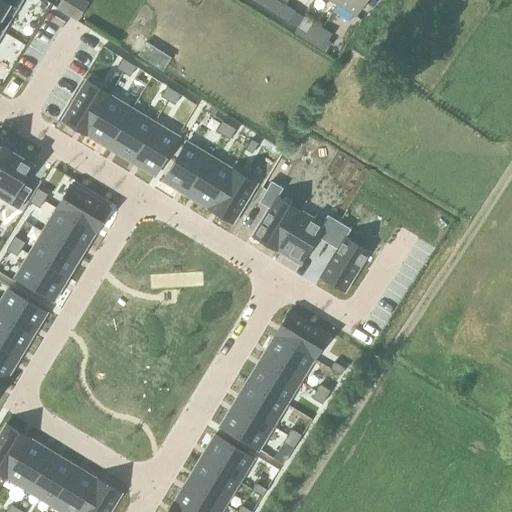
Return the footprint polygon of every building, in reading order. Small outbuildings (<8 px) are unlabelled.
[(0,0),(0,30),(3,32),(22,0),(0,0)] [(42,0),(29,0),(26,6),(42,15),(48,4),(42,0)] [(75,0),(61,0),(56,9),(76,21),(85,6),(75,0)] [(253,0),(279,16),(286,5),(288,0),(253,0)] [(338,0),(336,4),(355,16),(365,0),(338,0)] [(279,16),(287,21),(294,10),(286,5),(279,16)] [(306,32),(312,22),(303,17),(298,26),(306,32)] [(81,25),(75,35),(92,45),(98,35),(81,25)] [(324,43),(330,33),(321,28),(315,37),(324,43)] [(146,42),(137,55),(163,71),(171,58),(146,42)] [(120,55),(114,65),(123,70),(129,60),(120,55)] [(129,60),(123,70),(131,76),(137,65),(129,60)] [(47,80),(54,69),(42,61),(35,72),(47,80)] [(63,80),(43,98),(51,107),(71,89),(63,80)] [(86,81),(62,120),(84,134),(108,95),(86,81)] [(163,81),(157,91),(166,97),(166,96),(172,86),(163,81)] [(172,86),(166,96),(174,102),(180,91),(172,86)] [(108,95),(84,134),(85,134),(86,134),(106,146),(129,108),(108,96),(109,95),(108,95)] [(129,108),(106,146),(128,159),(151,121),(129,108)] [(220,118),(213,128),(222,133),(228,123),(220,118)] [(151,121),(128,159),(150,173),(173,135),(151,121)] [(228,123),(222,133),(230,138),(237,128),(228,123)] [(223,135),(206,134),(205,153),(222,154),(223,135)] [(249,136),(243,146),(252,152),(258,141),(249,136)] [(185,142),(163,180),(185,194),(208,156),(185,142)] [(0,168),(11,151),(0,144),(0,168)] [(11,151),(0,168),(0,199),(18,210),(31,189),(21,183),(32,165),(11,153),(11,152),(11,151)] [(208,156),(185,194),(206,206),(205,207),(206,207),(230,168),(229,168),(208,156)] [(230,168),(206,207),(229,221),(252,182),(230,168)] [(261,214),(249,233),(270,246),(289,215),(268,203),(273,194),(263,187),(250,208),(261,214)] [(31,196),(31,197),(41,203),(42,202),(46,194),(36,188),(31,196)] [(70,192),(58,213),(97,237),(109,216),(70,192)] [(30,197),(26,205),(36,212),(41,204),(41,203),(31,197),(30,197)] [(57,216),(45,235),(58,243),(83,258),(94,239),(95,239),(97,237),(58,213),(56,215),(57,216)] [(289,216),(271,246),(290,258),(302,239),(312,245),(324,225),(314,219),(308,228),(289,216)] [(322,251),(311,270),(331,282),(349,253),(329,241),(335,231),(324,225),(312,245),(322,251)] [(10,242),(10,243),(20,249),(21,249),(25,241),(15,234),(10,242)] [(45,235),(32,256),(70,279),(83,258),(58,243),(45,235)] [(10,244),(5,252),(15,258),(20,250),(20,249),(10,243),(10,244)] [(367,252),(360,265),(368,270),(375,257),(367,252)] [(32,256),(18,281),(55,303),(70,279),(32,256)] [(8,296),(0,309),(0,321),(32,341),(46,319),(8,296)] [(287,313),(274,336),(313,359),(327,337),(287,313)] [(0,321),(0,351),(19,363),(32,341),(0,321)] [(274,337),(262,358),(299,381),(312,360),(313,360),(313,359),(274,336),(273,337),(274,337)] [(0,380),(7,385),(8,384),(7,384),(19,363),(0,351),(0,380)] [(262,358),(248,379),(286,402),(299,381),(262,358)] [(335,361),(330,370),(340,376),(345,367),(335,361)] [(248,379),(235,401),(273,424),(286,402),(248,379)] [(316,390),(316,391),(326,397),(327,396),(332,388),(321,382),(316,390)] [(316,391),(311,399),(321,406),(326,398),(326,397),(316,391)] [(235,401),(222,423),(260,446),(273,424),(235,401)] [(289,432),(289,433),(299,439),(304,431),(294,424),(289,432)] [(10,427),(0,442),(0,474),(8,480),(32,440),(10,427)] [(288,434),(283,442),(294,448),(298,440),(299,439),(289,433),(288,434)] [(213,439),(199,461),(237,484),(250,462),(213,439)] [(32,440),(8,480),(9,480),(10,480),(30,492),(53,454),(32,442),(33,441),(32,440)] [(53,454),(30,492),(52,505),(75,467),(53,454)] [(199,461),(186,483),(224,506),(237,484),(199,461)] [(75,467),(52,505),(63,511),(77,511),(97,480),(96,479),(95,480),(75,467)] [(97,480),(77,511),(107,511),(119,493),(97,480)] [(173,503),(172,504),(185,511),(219,511),(224,506),(186,483),(173,503)] [(255,484),(250,492),(260,499),(266,490),(255,484)]
